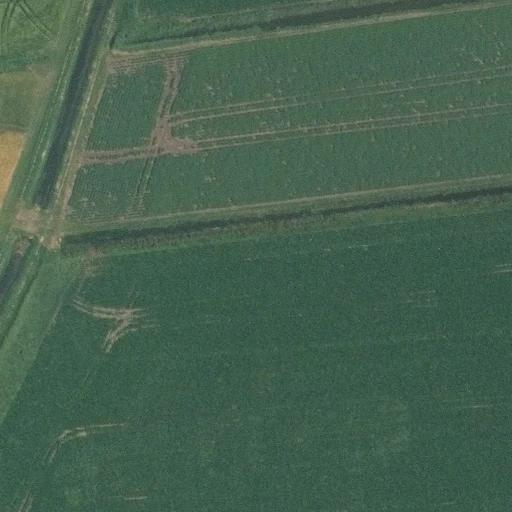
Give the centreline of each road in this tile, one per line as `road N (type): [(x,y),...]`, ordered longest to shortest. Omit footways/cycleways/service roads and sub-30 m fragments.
road 1 (track): [(0,343),(51,228),(121,0)]
road 2 (track): [(0,251),(67,62)]
